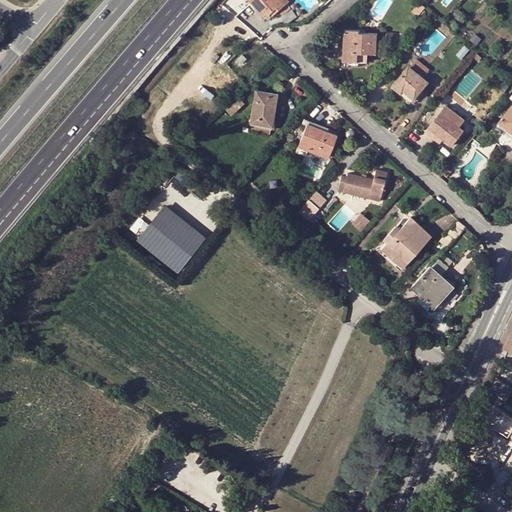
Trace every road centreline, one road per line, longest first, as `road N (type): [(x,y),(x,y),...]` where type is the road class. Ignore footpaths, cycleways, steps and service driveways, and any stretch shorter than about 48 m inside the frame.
road 1 (residential): [(467,372),(175,108)]
road 2 (residential): [(511,258),(290,62),(296,36),(339,0)]
road 3 (motorway): [(0,220),(188,0)]
road 4 (motorway): [(124,0),(0,143)]
road 5 (secondary): [(511,258),(467,372)]
